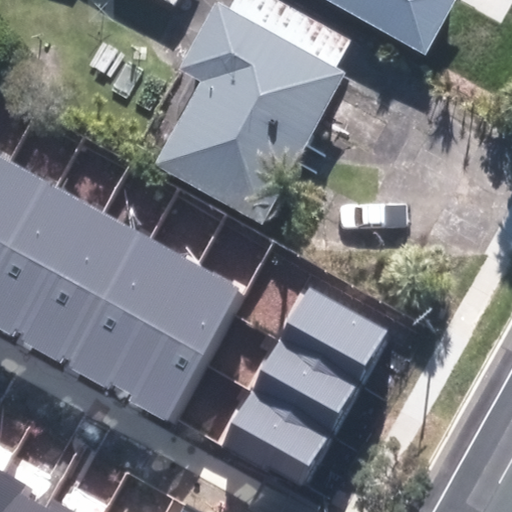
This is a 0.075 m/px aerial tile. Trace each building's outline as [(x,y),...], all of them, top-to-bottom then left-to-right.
[(270,227),(354,81),(336,70),(351,44),(273,0),(248,0),(239,15),(231,11),(195,73),(216,85),(167,168),(270,227)] [(325,0),(428,60),(463,0),(325,0)] [(6,162),(0,171),(0,285),(55,188),(6,162)] [(55,188),(0,285),(0,330),(30,347),(105,216),(55,188)] [(105,216),(30,347),(76,373),(151,243),(105,216)] [(151,243),(76,373),(125,401),(197,268),(151,243)] [(197,268),(125,401),(170,425),(242,292),(197,268)] [(311,286),(280,341),(359,385),(390,331),(311,286)] [(280,341),(251,392),(330,437),(359,385),(280,341)] [(251,392),(222,445),(301,489),(330,437),(251,392)] [(0,475),(0,511),(37,511),(44,500),(0,475)] [(66,511),(44,500),(37,511),(66,511)]
